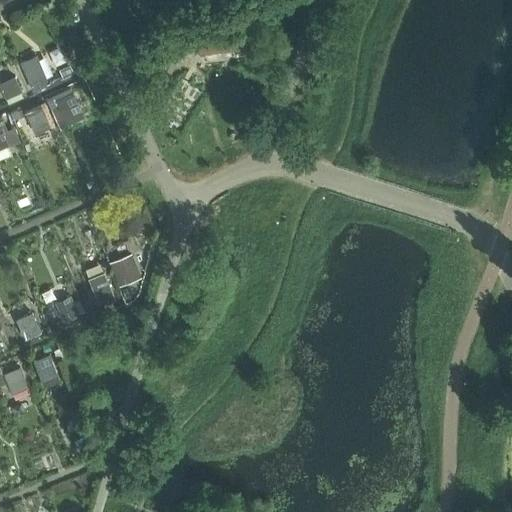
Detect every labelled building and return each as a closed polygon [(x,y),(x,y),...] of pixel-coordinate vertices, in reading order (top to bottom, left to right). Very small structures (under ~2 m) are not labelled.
[(193,27),(195,50),(249,45),(247,22),(193,27)] [(35,54),(18,63),(27,81),(45,72),(35,54)] [(0,68),(0,79),(8,97),(24,90),(12,63),(0,68)] [(42,101),(25,110),(34,128),(52,119),(42,101)] [(0,157),(15,152),(11,142),(18,140),(10,116),(0,119),(0,157)] [(135,250),(112,260),(122,284),(145,274),(135,250)] [(104,273),(86,282),(96,300),(113,291),(104,273)] [(48,302),(70,292),(65,281),(43,290),(48,302)] [(30,306),(12,315),(22,333),(39,324),(30,306)] [(46,350),(29,359),(38,377),(55,368),(46,350)] [(3,365),(0,365),(0,383),(10,380),(16,396),(33,390),(24,364),(5,370),(3,365)]
